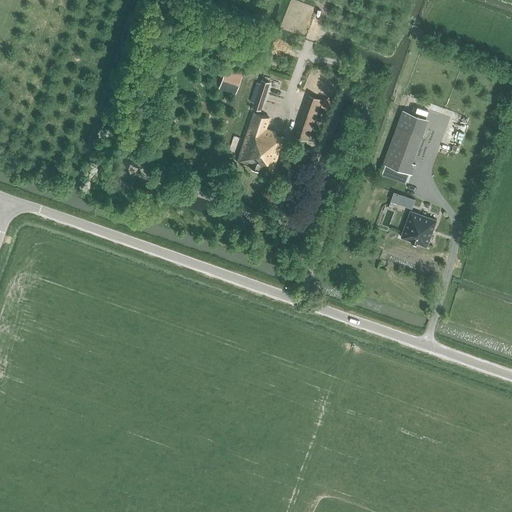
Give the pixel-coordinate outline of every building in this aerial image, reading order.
[(219,88),(236,94),(245,68),(228,62),(219,88)] [(252,109),(260,112),(270,82),(261,79),(252,109)] [(295,136),(307,141),(322,99),(309,94),(295,136)] [(383,163),(412,174),(416,164),(410,162),(426,118),(403,110),(383,163)] [(238,160),(272,172),(280,151),(288,155),(294,140),(285,136),(284,137),(284,138),(283,136),(276,134),(277,132),(266,129),(270,117),(254,112),(238,160)] [(451,117),(445,148),(452,149),(455,135),(458,136),(462,119),(451,117)] [(412,201),(415,190),(398,186),(396,196),(412,201)] [(401,237),(414,241),(423,215),(410,210),(401,237)] [(414,241),(427,246),(437,220),(423,215),(414,241)]
